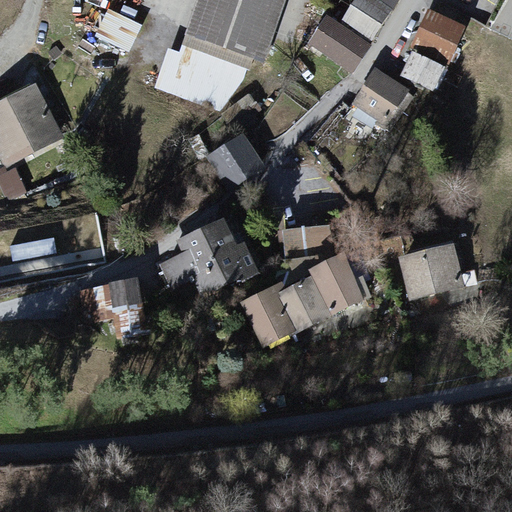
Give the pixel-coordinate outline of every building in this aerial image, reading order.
[(284,0),(200,0),(183,57),(167,52),(155,90),(236,116),(254,60),(265,64),(284,0)] [(366,0),(349,26),(331,14),(311,44),(354,73),(403,0),(366,0)] [(466,24),(430,9),(400,78),(437,93),(466,24)] [(98,40),(132,54),(145,24),(111,10),(98,40)] [(412,90),(380,70),(356,106),(388,127),(412,90)] [(70,138),(36,82),(0,103),(0,137),(18,169),(70,138)] [(262,167),(242,136),(210,157),(230,187),(262,167)] [(223,219),(177,241),(186,258),(167,267),(180,293),(201,283),(208,297),(264,270),(248,238),(235,244),(223,219)] [(326,223),(284,235),(290,256),(332,244),(326,223)] [(456,241),(401,256),(414,303),(469,288),(456,241)] [(369,293),(345,250),(242,306),(267,350),(369,293)] [(155,333),(143,282),(87,294),(98,345),(155,333)]
